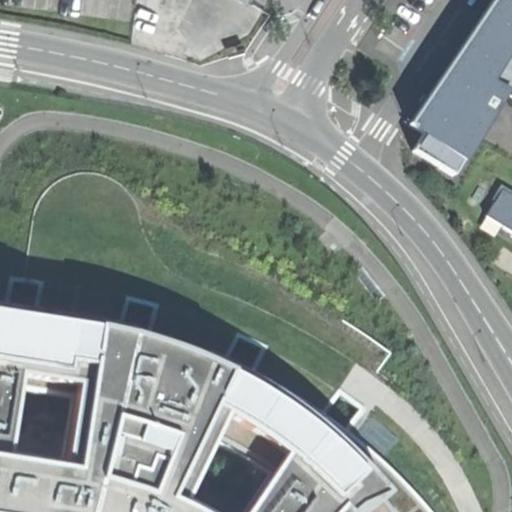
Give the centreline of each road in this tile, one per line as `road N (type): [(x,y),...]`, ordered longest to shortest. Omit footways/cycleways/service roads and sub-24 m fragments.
road 1 (tertiary): [(511,362),(406,210),(342,154),(283,118)]
road 2 (tertiary): [(249,104),(0,41)]
road 3 (tertiary): [(283,118),(361,0)]
road 4 (tertiary): [(318,0),(249,104)]
